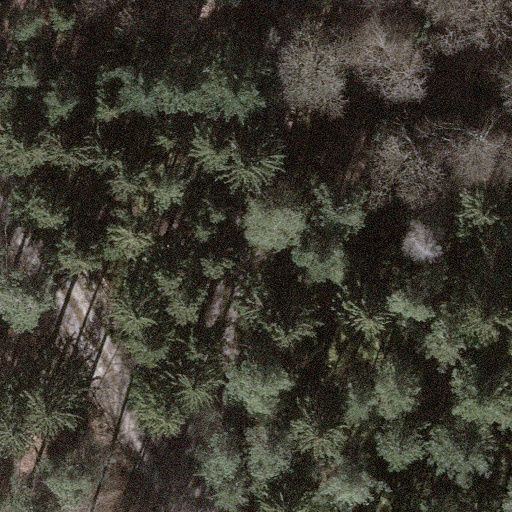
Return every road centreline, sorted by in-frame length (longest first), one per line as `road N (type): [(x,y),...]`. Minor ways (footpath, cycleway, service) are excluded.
road 1 (track): [(158,494),(263,105),(280,0)]
road 2 (track): [(0,189),(167,511)]
